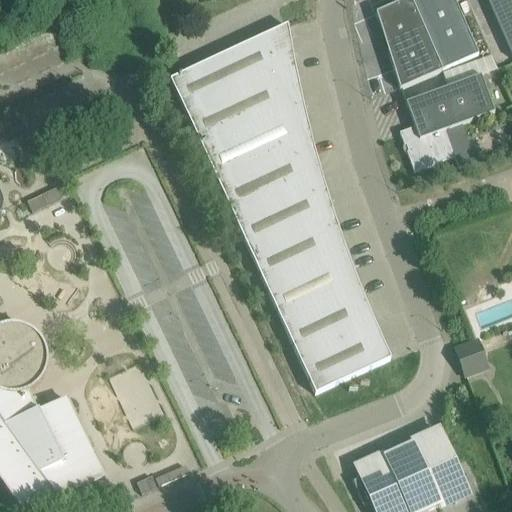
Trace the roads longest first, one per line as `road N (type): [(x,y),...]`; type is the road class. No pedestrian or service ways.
road 1 (residential): [(271,484),(284,454),(417,386),(430,355),(393,222)]
road 2 (residential): [(393,222),(336,53),(341,0)]
road 3 (residential): [(393,222),(511,176)]
